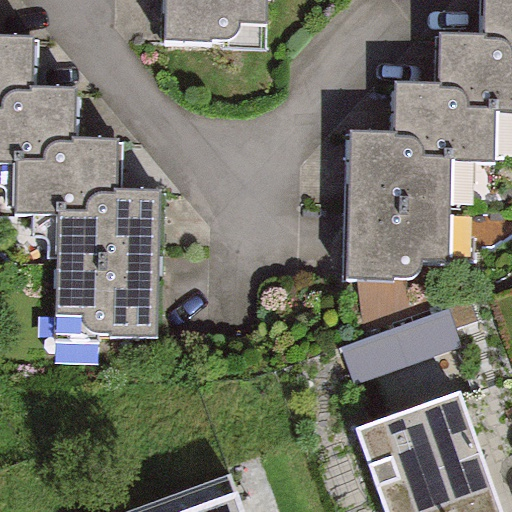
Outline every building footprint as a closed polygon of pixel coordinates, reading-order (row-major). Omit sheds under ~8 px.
[(69,344),(171,343),(171,187),(125,187),(125,133),(85,133),(85,81),(42,81),(42,28),(3,28),(3,0),(0,0),(0,162),(29,162),(29,217),(68,217),(69,344)] [(180,0),(179,39),(283,43),(284,0),(180,0)] [(399,130),(359,130),(357,275),(471,277),(472,159),(511,159),(511,5),(488,6),(488,33),(450,33),(450,82),(399,82),(399,130)] [(361,394),(467,355),(453,317),(347,357),(361,394)] [(502,511),(460,392),(355,429),(384,511),(502,511)] [(180,511),(244,511),(238,492),(180,511)]
